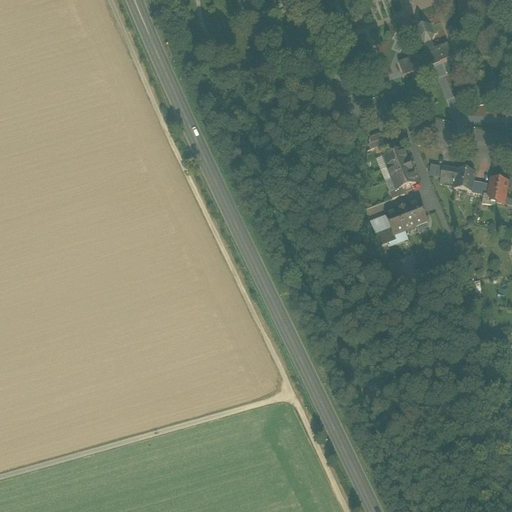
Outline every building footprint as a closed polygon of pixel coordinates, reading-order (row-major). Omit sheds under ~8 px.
[(427,53),(434,50),(431,42),(434,35),(430,25),(422,22),(417,24),(413,32),(417,42),(425,45),(427,53)] [(434,50),(427,53),(399,64),(404,77),(452,58),(448,45),(434,50)] [(333,64),(336,71),(343,68),(340,61),(333,64)] [(302,76),(305,83),(313,80),(310,73),(302,76)] [(369,140),(371,145),(382,141),(380,136),(369,140)] [(368,146),(371,152),(374,151),(384,147),(382,141),(371,145),(368,146)] [(393,143),(385,146),(387,152),(395,148),(393,143)] [(384,147),(374,151),(376,156),(387,152),(385,146),(384,147)] [(383,159),(388,170),(407,162),(403,151),(383,159)] [(377,161),(381,173),(388,170),(383,159),(377,161)] [(388,170),(392,181),(412,173),(408,162),(407,162),(388,170)] [(442,170),(437,169),(431,167),(429,178),(434,179),(440,180),(442,170)] [(381,173),(386,184),(392,181),(388,170),(381,173)] [(440,180),(455,183),(457,173),(442,170),(440,180)] [(454,191),(471,194),(473,183),(474,177),(466,176),(466,173),(458,172),(457,173),(455,183),(454,191)] [(416,185),(412,173),(392,181),(396,192),(402,190),(405,189),(406,190),(410,189),(411,187),(416,185)] [(396,192),(392,181),(386,184),(390,194),(396,192)] [(491,187),(489,198),(496,199),(495,204),(504,206),(505,200),(508,184),(492,181),(491,187)] [(471,194),(480,196),(482,185),(473,183),(471,194)] [(491,187),(482,185),(480,196),(484,197),(489,198),(491,187)] [(390,194),(392,201),(404,197),(402,190),(396,192),(390,194)] [(495,208),(495,204),(496,199),(489,198),(484,197),(483,206),(495,208)] [(419,205),(408,209),(416,228),(427,224),(424,215),(425,214),(423,210),(421,210),(419,205)] [(397,212),(397,213),(405,233),(416,228),(408,209),(408,208),(397,212)] [(394,237),(405,233),(397,213),(386,218),(386,219),(390,230),(393,237),(394,237)] [(371,225),(375,236),(390,230),(386,219),(371,225)] [(427,224),(416,228),(419,235),(430,231),(427,224)] [(393,237),(390,230),(375,236),(380,249),(387,246),(396,243),(394,237),(393,237)] [(408,242),(405,233),(394,237),(396,243),(387,246),(389,250),(408,242)] [(387,265),(392,276),(403,272),(398,260),(387,265)] [(482,270),(474,274),(478,280),(486,276),(482,270)] [(392,276),(399,293),(410,288),(403,272),(392,276)]
